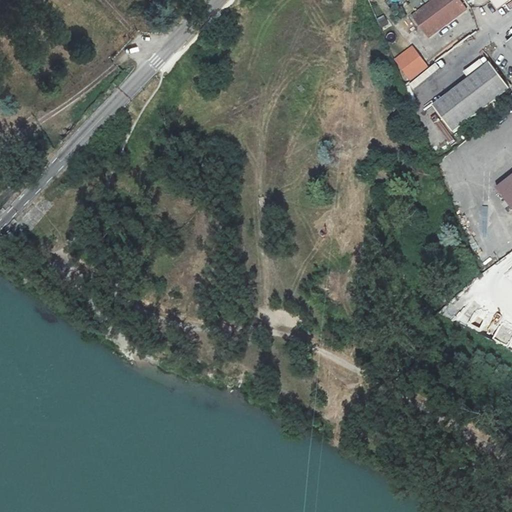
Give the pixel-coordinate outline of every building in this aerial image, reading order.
[(445,0),(440,0),(435,4),(427,11),(407,26),(424,46),(459,17),(445,0)] [(427,11),(435,4),(431,0),(420,0),(419,1),(427,11)] [(477,0),(490,15),(507,0),(477,0)] [(377,20),(382,28),(389,24),(384,16),(377,20)] [(410,81),(429,67),(412,46),(393,60),(410,81)] [(455,137),(474,121),(493,105),(510,92),(488,66),(433,111),(455,137)] [(493,105),(474,121),(479,128),(499,112),(493,105)] [(511,177),(494,194),(511,214),(511,177)] [(478,316),(483,311),(473,298),(468,302),(478,316)]
